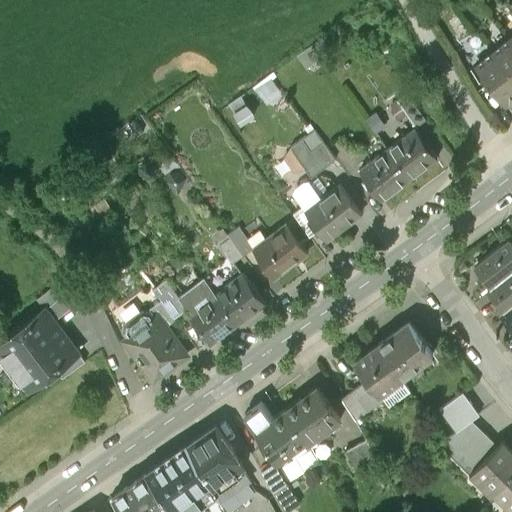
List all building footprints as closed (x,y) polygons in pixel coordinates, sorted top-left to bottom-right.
[(320,36),(313,42),(319,52),(327,46),(320,36)] [(511,38),(510,36),(493,49),(511,73),(511,38)] [(319,52),(313,42),(299,52),(308,64),(322,55),(319,52)] [(505,100),(511,94),(511,73),(493,49),(476,62),(505,100)] [(283,89),(273,77),(256,87),(270,103),(283,89)] [(426,117),(407,90),(397,97),(408,112),(416,124),(426,117)] [(400,119),(408,112),(397,97),(391,101),(394,107),(393,108),(400,119)] [(386,123),(378,111),(368,118),(376,130),(386,123)] [(150,125),(141,113),(121,127),(132,141),(145,131),(144,130),(150,125)] [(415,125),(388,145),(409,174),(436,155),(415,125)] [(311,174),(336,155),(314,126),(290,144),(283,154),(293,169),(305,165),(311,174)] [(381,195),(409,174),(388,145),(380,135),(364,147),(372,157),(360,165),(381,195)] [(127,175),(120,166),(108,175),(114,184),(127,175)] [(181,169),(171,170),(166,178),(176,190),(181,186),(186,177),(181,169)] [(293,189),(303,203),(320,226),(326,235),(360,210),(340,182),(329,190),(318,174),(310,180),(309,177),(304,177),(295,183),(293,189)] [(293,209),(310,233),(320,226),(303,203),(293,209)] [(511,216),(502,224),(509,233),(511,230),(511,216)] [(307,249),(286,221),(254,244),(254,245),(264,258),(263,259),(274,274),(307,249)] [(239,223),(227,231),(242,251),(243,252),(254,245),(254,244),(239,223)] [(107,239),(97,227),(86,236),(96,248),(107,239)] [(242,251),(227,231),(217,239),(232,258),(242,251)] [(474,260),(490,281),(511,264),(511,236),(509,233),(474,260)] [(487,284),(503,305),(511,297),(511,264),(490,281),(487,284)] [(227,283),(216,290),(238,319),(265,299),(243,269),(226,282),(227,283)] [(211,338),(238,319),(216,290),(204,274),(178,293),(187,305),(211,338)] [(153,285),(161,297),(174,314),(187,305),(178,293),(165,276),(153,285)] [(54,316),(73,303),(56,281),(38,295),(45,305),(54,316)] [(149,310),(156,322),(161,318),(164,322),(165,322),(166,323),(176,316),(174,314),(161,297),(149,305),(149,310)] [(511,297),(503,305),(500,307),(511,322),(511,297)] [(0,340),(0,344),(14,363),(62,326),(54,316),(45,305),(0,340)] [(125,328),(129,333),(124,337),(153,376),(186,351),(166,323),(165,322),(164,322),(161,318),(156,322),(149,310),(142,310),(126,321),(125,328)] [(409,317),(377,340),(400,372),(433,348),(409,317)] [(78,348),(62,326),(14,363),(29,383),(55,365),(78,348)] [(410,385),(400,372),(377,340),(356,356),(368,372),(385,395),(388,399),(392,399),(410,385)] [(85,359),(78,348),(55,365),(62,375),(85,359)] [(356,416),(385,395),(368,372),(340,393),(356,416)] [(318,383),(285,406),(306,435),(310,442),(324,431),(322,429),(340,416),(318,383)] [(440,404),(456,426),(472,415),(478,410),(462,388),(440,404)] [(277,456),(306,435),(285,406),(274,414),(262,399),(244,411),(256,428),(257,428),(264,438),(260,441),(267,452),(271,448),(277,456)] [(440,439),(470,469),(473,465),(498,441),(472,415),(456,426),(440,439)] [(216,421),(188,440),(210,479),(225,507),(252,489),(245,479),(250,475),(242,462),(243,461),(234,449),(235,448),(216,421)] [(357,470),(378,459),(366,436),(344,447),(357,470)] [(473,465),(494,485),(511,467),(511,447),(502,437),(498,441),(473,465)] [(195,489),(210,479),(188,440),(147,469),(176,511),(183,511),(202,500),(195,489)] [(275,458),(260,466),(285,510),(300,502),(275,458)] [(511,467),(494,485),(511,503),(511,467)] [(167,511),(176,511),(147,469),(110,495),(118,511),(162,511),(166,509),(167,511)] [(227,511),(225,507),(210,479),(195,489),(202,500),(208,511),(227,511)]
